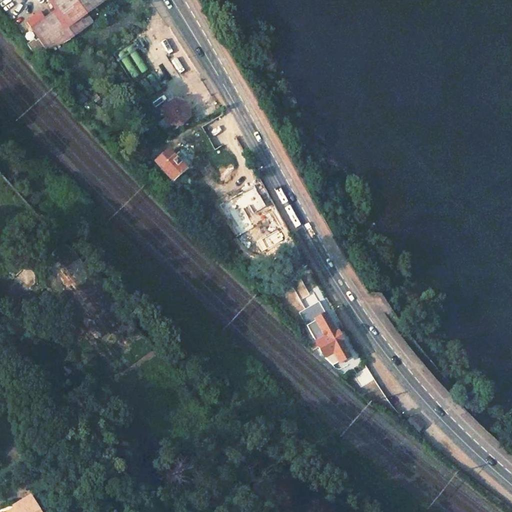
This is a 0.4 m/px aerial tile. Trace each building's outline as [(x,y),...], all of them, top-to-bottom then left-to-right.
[(46,0),(49,3),(54,10),(67,27),(68,26),(78,19),(84,27),(90,22),(84,15),(103,1),(102,0),(46,0)] [(49,3),(38,11),(43,18),(54,10),(49,3)] [(38,11),(24,21),(42,45),(45,50),(71,36),(84,27),(78,19),(68,26),(67,27),(54,10),(43,18),(38,11)] [(134,42),(115,54),(134,83),(138,80),(149,99),(165,90),(134,42)] [(166,107),(166,117),(169,125),(184,128),(193,118),(190,104),(177,100),(166,107)] [(222,114),(211,120),(220,136),(231,129),(222,114)] [(171,155),(160,167),(172,180),(184,169),(171,155)] [(278,211),(260,221),(268,234),(285,224),(278,211)] [(285,224),(268,234),(272,241),(290,232),(285,224)] [(350,355),(326,314),(313,322),(321,337),(315,341),(313,339),(309,341),(314,349),(321,345),(327,355),(331,353),(339,367),(341,366),(339,362),(350,355)] [(424,425),(411,413),(405,420),(418,432),(424,425)] [(14,510),(11,511),(39,511),(27,495),(12,507),(14,510)]
